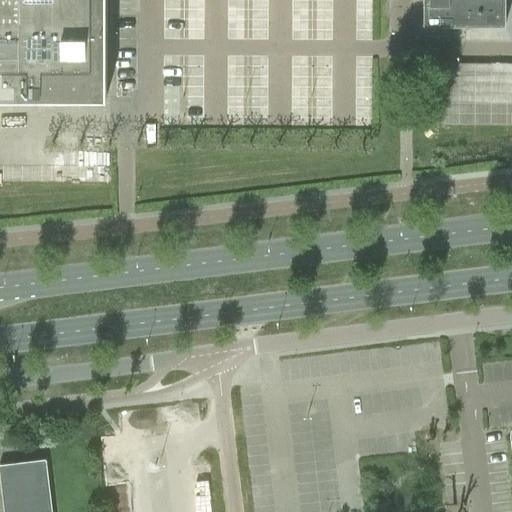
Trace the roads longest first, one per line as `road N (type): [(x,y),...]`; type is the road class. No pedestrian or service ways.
road 1 (secondary): [(0,341),(511,279)]
road 2 (secondary): [(511,227),(0,288)]
road 3 (unclassified): [(240,350),(511,315)]
road 4 (unclassified): [(0,380),(240,350)]
road 5 (unclassified): [(232,511),(219,389),(240,350)]
road 6 (unclassified): [(401,0),(401,49),(511,49)]
